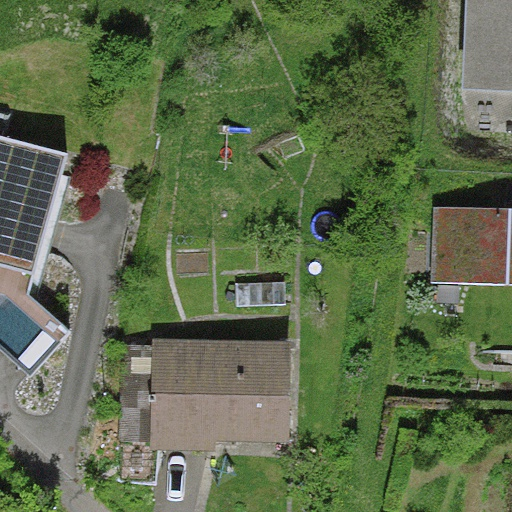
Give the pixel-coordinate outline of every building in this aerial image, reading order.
[(511,0),(467,0),(464,87),(511,89),(511,0)] [(511,103),(476,103),(476,121),(511,121),(511,103)] [(0,344),(33,373),(69,331),(36,299),(70,179),(60,176),(66,154),(0,136),(0,344)] [(511,209),(434,208),(433,284),(511,285),(511,209)] [(279,306),(279,284),(231,286),(231,308),(279,306)] [(212,443),(294,443),(294,341),(154,341),(154,347),(154,441),(154,448),(212,448),(212,443)] [(154,441),(154,347),(123,346),(121,441),(154,441)]
